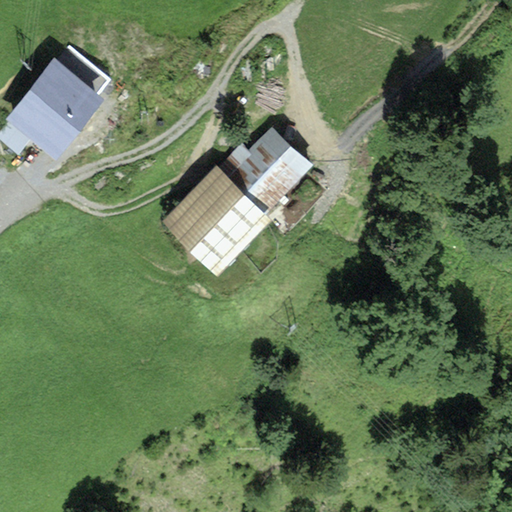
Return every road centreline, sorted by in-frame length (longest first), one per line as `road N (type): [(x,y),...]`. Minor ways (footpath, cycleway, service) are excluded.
road 1 (track): [(62,179),(156,147),(203,103),(244,45),(304,7),(345,13),(421,48),(443,48),(500,0)]
road 2 (track): [(0,217),(23,195),(62,179),(146,255),(207,287)]
road 3 (track): [(100,211),(191,181),(215,123),(219,80)]
road 4 (track): [(316,158),(287,25),(297,0)]
